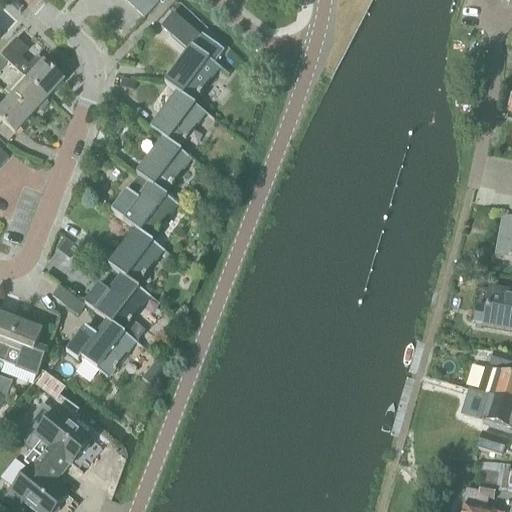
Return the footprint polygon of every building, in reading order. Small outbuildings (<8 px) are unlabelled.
[(136,10),(144,0),(127,0),(126,2),(136,10)] [(160,0),(144,0),(136,10),(145,18),(161,1),(160,0)] [(173,36),(185,23),(174,14),(162,27),(173,36)] [(179,94),(193,105),(220,69),(215,65),(223,55),(223,51),(205,37),(201,38),(166,84),(179,94)] [(19,52),(9,63),(21,75),(28,82),(28,81),(49,101),(65,83),(45,64),(37,56),(28,66),(21,59),(28,51),(17,40),(12,46),(19,52)] [(4,61),(7,64),(9,63),(19,52),(12,46),(3,56),(6,59),(4,61)] [(21,75),(4,93),(11,99),(32,119),(39,111),(44,112),(49,106),(48,102),(49,101),(28,81),(28,82),(21,75)] [(165,140),(179,151),(207,115),(193,105),(179,94),(151,130),(165,140)] [(32,119),(11,99),(3,108),(0,104),(0,120),(16,136),(32,119)] [(119,133),(126,123),(116,116),(109,126),(119,133)] [(151,186),(165,197),(192,161),(179,151),(165,140),(137,176),(139,177),(151,186)] [(0,166),(1,168),(9,159),(0,150),(0,166)] [(139,177),(112,213),(137,232),(151,242),(178,207),(165,197),(151,186),(139,177)] [(511,222),(503,221),(495,261),(511,263),(511,222)] [(109,268),(122,277),(137,288),(164,252),(151,242),(137,232),(109,268)] [(76,299),(68,310),(79,318),(87,308),(94,313),(95,313),(108,323),(135,344),(145,332),(132,322),(150,298),(137,288),(122,277),(109,294),(100,287),(85,306),(76,299)] [(511,330),(511,294),(491,291),(487,309),(479,307),(475,324),(511,330)] [(0,362),(4,364),(20,323),(0,315),(0,362)] [(20,323),(4,364),(37,377),(48,349),(37,345),(43,332),(20,323)] [(108,380),(135,344),(108,323),(97,338),(86,329),(66,355),(79,364),(82,361),(108,380)] [(511,358),(494,353),(490,367),(491,368),(490,370),(511,376),(511,358)] [(159,359),(153,367),(160,373),(164,369),(167,365),(165,364),(159,359)] [(487,369),(479,394),(490,398),(511,404),(511,376),(490,370),(487,369)] [(0,395),(6,401),(12,383),(0,378),(0,395)] [(471,393),(464,416),(483,422),(511,431),(511,404),(490,398),(479,394),(479,395),(469,392),(468,392),(471,393)] [(89,446),(92,442),(70,424),(73,420),(59,408),(36,437),(43,443),(33,454),(62,475),(70,465),(72,467),(81,455),(85,455),(89,450),(89,446)] [(484,435),(479,450),(502,457),(506,442),(484,435)] [(53,486),(62,475),(33,454),(25,464),(31,469),(9,497),(22,508),(26,504),(35,511),(59,511),(59,508),(68,497),(53,486)] [(463,511),(494,511),(485,510),(487,500),(495,502),(497,490),(480,487),(478,498),(466,495),(464,506),(463,511)]
